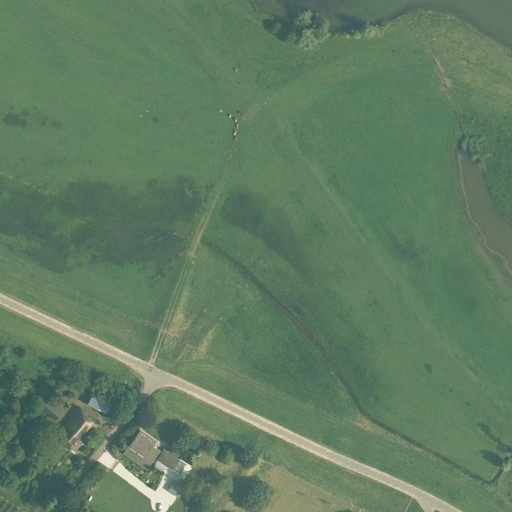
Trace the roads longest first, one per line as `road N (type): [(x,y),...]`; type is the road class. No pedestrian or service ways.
road 1 (unclassified): [(449,511),(160,375)]
road 2 (unclassified): [(160,375),(0,298)]
road 3 (unclassified): [(52,511),(160,375)]
road 4 (track): [(201,229),(146,369)]
